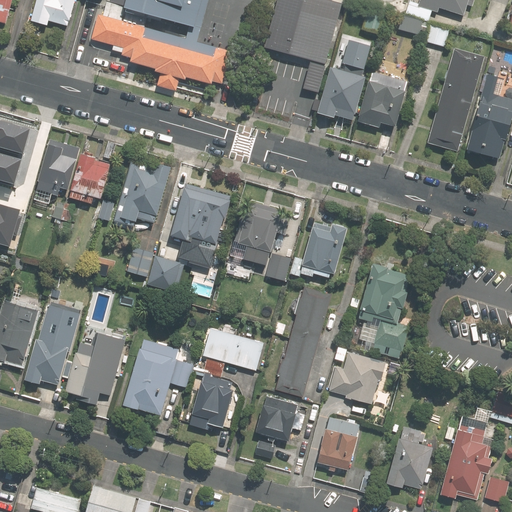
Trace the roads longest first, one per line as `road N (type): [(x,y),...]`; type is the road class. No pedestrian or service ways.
road 1 (residential): [(0,75),(511,218)]
road 2 (residential): [(0,418),(329,511)]
